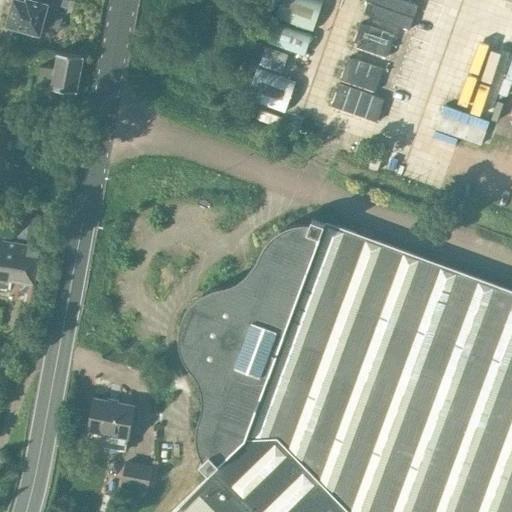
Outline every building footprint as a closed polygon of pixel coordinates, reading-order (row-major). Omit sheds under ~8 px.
[(47,4),(32,0),(27,0),(27,2),(19,0),(14,0),(11,10),(10,10),(6,22),(8,22),(7,25),(11,26),(39,34),(47,4)] [(68,8),(70,0),(68,0),(53,0),(52,4),(68,8)] [(280,0),(275,15),(313,29),(322,0),(280,0)] [(418,5),(404,0),(367,0),(364,12),(409,28),(418,5)] [(274,19),(266,41),(304,54),(311,32),(274,19)] [(394,35),(360,23),(353,44),(386,56),(394,35)] [(262,64),(284,71),(289,53),(268,47),(262,64)] [(84,56),(57,51),(54,68),(40,65),(37,84),(78,91),(84,56)] [(382,68),(348,57),(340,78),(374,90),(382,68)] [(257,67),(246,98),(284,111),(295,80),(257,67)] [(375,100),(337,87),(333,98),(371,111),(375,100)] [(44,118),(19,115),(18,126),(43,129),(44,118)] [(14,125),(0,123),(0,149),(11,151),(14,125)] [(0,178),(7,179),(11,151),(0,149),(0,178)] [(10,190),(34,193),(35,182),(11,179),(10,190)] [(511,511),(511,290),(325,221),(325,222),(312,217),(309,227),(301,227),(297,228),(293,229),(289,231),(287,231),(283,233),(280,236),(277,238),(275,240),(272,243),(270,246),(268,250),(267,251),(266,253),(262,262),(261,264),(259,267),(256,271),(253,274),(250,278),(248,279),(246,280),(243,283),(239,285),(235,287),(228,290),(215,293),(207,297),(206,298),(209,300),(212,304),(213,306),(215,309),(216,312),(216,313),(217,316),(217,319),(217,321),(217,322),(212,337),(210,339),(208,341),(205,343),(204,344),(200,346),(197,347),(194,348),(191,348),(188,348),(187,349),(191,358),(199,369),(200,371),(201,373),(202,375),(204,379),(206,383),(207,388),(207,390),(207,392),(208,397),(208,401),(207,406),(207,408),(206,412),(203,421),(202,425),(202,429),(202,432),(202,436),(202,438),(202,440),(203,444),(204,447),(205,449),(206,453),(207,454),(200,461),(209,471),(210,470),(212,473),(171,511),(511,511)] [(37,228),(19,224),(16,239),(34,242),(37,228)] [(40,247),(37,246),(19,242),(0,238),(0,286),(10,288),(12,281),(33,285),(33,286),(35,286),(43,247),(41,246),(40,247)] [(126,449),(131,420),(134,404),(94,396),(86,442),(126,449)] [(146,491),(150,472),(151,466),(127,461),(122,487),(146,491)]
